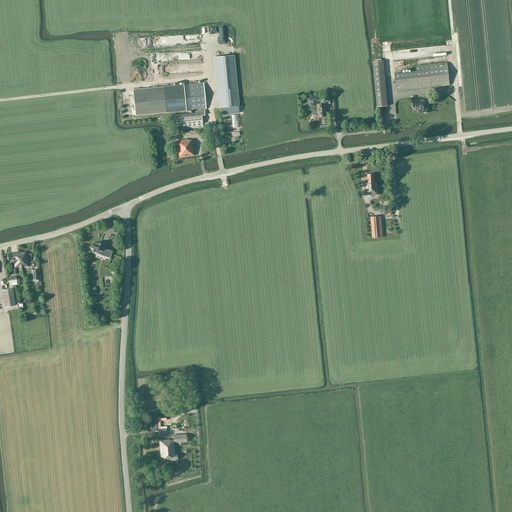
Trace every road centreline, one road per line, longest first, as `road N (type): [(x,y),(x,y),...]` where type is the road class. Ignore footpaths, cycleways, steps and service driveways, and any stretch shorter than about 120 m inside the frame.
road 1 (unclassified): [(126,208),(170,188),(282,160),(511,130)]
road 2 (unclassified): [(129,511),(120,420),(126,208)]
road 3 (unclassified): [(0,248),(126,208)]
